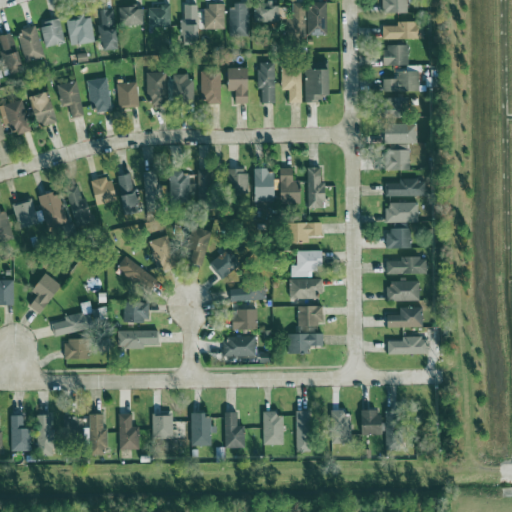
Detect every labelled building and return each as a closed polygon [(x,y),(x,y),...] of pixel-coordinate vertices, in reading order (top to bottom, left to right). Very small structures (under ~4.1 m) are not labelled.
[(407,0),(382,0),(383,14),(408,14),(407,0)] [(286,23),(287,34),(328,33),(327,3),(314,3),(314,4),(290,5),(290,7),(256,8),(256,24),(286,23)] [(198,5),(183,5),(182,44),(197,45),(198,5)] [(225,5),(204,6),(204,30),(225,29),(225,5)] [(228,6),(229,37),(249,37),(248,5),(228,6)] [(148,7),(148,28),(171,27),(170,7),(148,7)] [(144,8),(119,8),(119,26),(145,25),(144,8)] [(117,49),(115,10),(99,11),(101,50),(117,49)] [(92,16),(67,19),(70,46),(95,43),(92,16)] [(42,22),(45,47),(64,44),(61,20),(42,22)] [(383,40),(423,39),(423,22),(397,23),(397,26),(383,27),(383,40)] [(45,57),(36,27),(16,33),(25,63),(45,57)] [(0,42),(10,75),(24,71),(13,33),(0,37),(0,42)] [(385,66),(408,66),(408,46),(385,46),(385,66)] [(331,96),(330,62),(315,62),(315,70),(304,70),(305,103),(324,102),(324,97),(331,96)] [(262,103),(275,103),(275,63),(258,63),(258,89),(261,89),(262,103)] [(289,91),(289,104),(302,103),(302,67),(281,68),(282,91),(289,91)] [(235,104),(249,104),(248,68),(227,69),(227,92),(235,92),(235,104)] [(146,104),(166,104),(165,72),(146,73),(146,104)] [(199,72),(200,104),(221,104),(220,72),(199,72)] [(384,92),(420,92),(419,72),(397,72),(397,80),(383,80),(384,92)] [(167,77),(166,93),(173,93),(173,101),(193,102),(194,78),(167,77)] [(110,112),(108,78),(87,80),(89,104),(96,104),(96,112),(110,112)] [(60,105),(68,104),(70,118),(82,117),(78,82),(57,84),(60,105)] [(117,83),(118,107),(138,106),(137,83),(117,83)] [(30,97),(37,128),(56,124),(49,93),(30,97)] [(403,98),(387,99),(388,116),(404,115),(403,98)] [(30,132),(22,100),(0,105),(0,116),(1,116),(3,124),(10,122),(13,136),(30,132)] [(417,124),(386,125),(386,145),(418,144),(417,124)] [(410,150),(384,151),(384,171),(410,171),(410,150)] [(323,168),(307,168),(308,208),(324,208),(323,168)] [(248,169),(230,169),(230,192),(247,192),(248,169)] [(293,169),(280,169),(281,205),(301,204),(301,181),(294,181),(293,169)] [(217,171),(199,170),(197,201),(209,202),(209,194),(216,194),(217,171)] [(255,203),(276,202),(275,170),(254,170),(255,203)] [(161,171),(144,172),(145,212),(162,212),(161,171)] [(169,201),(196,201),(196,184),(189,184),(190,172),(170,172),(169,201)] [(123,214),(138,213),(134,175),(119,176),(123,214)] [(117,202),(114,178),(92,181),(95,204),(117,202)] [(426,197),(426,180),(399,180),(399,184),(385,184),(385,196),(426,197)] [(38,197),(48,229),(67,223),(57,191),(38,197)] [(12,205),(19,230),(38,224),(32,199),(12,205)] [(386,250),(410,250),(410,223),(418,223),(418,203),(386,203),(386,224),(392,224),(392,233),(386,233),(386,250)] [(291,224),(292,244),(309,243),(309,236),(322,236),(322,223),(291,224)] [(204,265),(210,231),(192,228),(186,263),(204,265)] [(150,241),(159,273),(179,267),(170,236),(150,241)] [(291,264),(291,278),(308,277),(308,270),(323,270),(323,251),(297,251),(297,264),(291,264)] [(211,261),(219,277),(234,270),(227,253),(211,261)] [(148,293),(158,280),(125,256),(116,270),(148,293)] [(400,258),(400,261),(385,262),(386,275),(427,274),(427,258),(400,258)] [(41,315),(62,287),(49,277),(27,305),(41,315)] [(320,279),(289,280),(290,300),(321,299),(320,279)] [(14,281),(0,281),(0,304),(14,305),(14,281)] [(419,302),(419,281),(399,281),(399,282),(387,282),(387,301),(419,302)] [(230,290),(231,302),(266,300),(265,283),(242,284),(242,289),(230,290)] [(149,303),(123,304),(124,323),(149,322),(149,303)] [(64,317),(65,321),(51,324),(54,337),(94,329),(89,304),(82,305),(83,313),(64,317)] [(297,307),(298,326),(323,325),(322,307),(297,307)] [(399,315),(387,316),(387,328),(422,328),(422,308),(399,308),(399,315)] [(257,330),(257,310),(233,311),(234,331),(257,330)] [(158,331),(118,331),(118,349),(145,349),(145,345),(158,346),(158,331)] [(323,334),(288,335),(288,354),(310,354),(310,347),(324,347),(323,334)] [(256,357),(255,337),(224,337),(224,357),(256,357)] [(428,354),(428,337),(402,338),(402,342),(388,342),(388,355),(428,354)] [(90,340),(65,339),(65,359),(89,360),(90,340)] [(384,410),(386,451),(402,450),(400,409),(384,410)] [(350,411),(331,412),(332,444),(351,443),(350,411)] [(382,412),(361,411),(361,435),(381,436),(382,412)] [(312,412),(295,412),(295,452),(312,452),(312,412)] [(210,413),(191,414),(192,446),(210,446),(210,413)] [(245,426),(238,426),(238,413),(224,413),(224,448),(245,449),(245,426)] [(284,445),(283,413),(263,414),(263,446),(284,445)] [(103,429),(103,415),(90,414),(90,455),(106,456),(107,429),(103,429)] [(118,415),(119,450),(140,450),(140,427),(132,427),(132,414),(118,415)] [(53,415),(37,416),(38,456),(54,455),(53,415)] [(173,416),(153,415),(152,438),(172,438),(173,416)] [(31,452),(30,429),(24,429),(24,416),(10,416),(11,452),(31,452)] [(81,442),(82,418),(64,417),(63,441),(81,442)]
